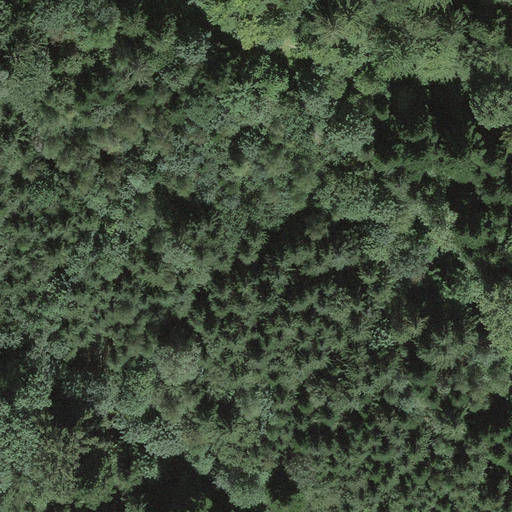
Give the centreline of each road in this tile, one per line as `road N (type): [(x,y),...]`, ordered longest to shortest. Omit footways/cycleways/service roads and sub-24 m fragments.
road 1 (track): [(218,0),(511,311)]
road 2 (track): [(261,511),(0,345)]
road 3 (track): [(265,45),(511,66)]
